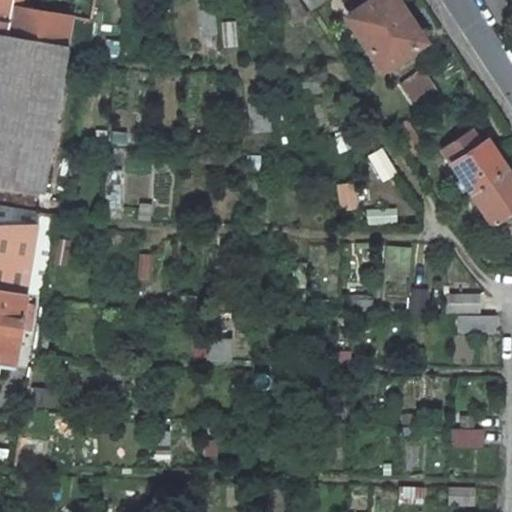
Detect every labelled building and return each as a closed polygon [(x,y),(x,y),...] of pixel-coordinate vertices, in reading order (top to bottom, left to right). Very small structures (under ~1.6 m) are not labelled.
[(73,16),(9,4),(9,0),(0,0),(0,184),(42,192),(73,16)] [(293,24),(307,15),(297,0),(280,0),(278,1),(293,24)] [(304,0),(311,10),(325,0),(304,0)] [(405,52),(421,41),(394,0),(372,0),(371,1),(357,11),(348,17),(381,67),(390,61),(405,52)] [(370,0),(359,0),(353,4),(357,11),(371,1),(370,0)] [(202,36),(217,34),(214,8),(199,10),(202,36)] [(252,27),(262,26),(261,9),(250,10),(252,27)] [(237,47),(235,22),(222,22),(224,48),(237,47)] [(170,60),(170,48),(157,48),(158,60),(170,60)] [(405,52),(390,61),(394,68),(409,58),(405,52)] [(416,110),(439,94),(421,67),(399,84),(416,110)] [(320,81),(302,81),(305,92),(321,91),(320,81)] [(275,121),(287,117),(283,99),(270,101),(275,121)] [(253,132),(271,131),(266,102),(249,104),(253,132)] [(93,136),(106,137),(107,116),(93,117),(93,136)] [(394,130),(410,157),(423,149),(407,122),(394,130)] [(196,127),(185,126),(183,144),(192,144),(196,127)] [(361,129),(341,137),(346,149),(366,141),(361,129)] [(511,179),(492,151),(487,155),(470,131),(441,151),(500,237),(511,228),(511,179)] [(179,149),(180,134),(163,133),(162,147),(179,149)] [(141,151),(141,137),(107,134),(106,148),(141,151)] [(337,154),(346,149),(341,137),(331,142),(337,154)] [(382,179),(396,171),(383,149),(368,158),(382,179)] [(207,165),(208,154),(190,153),(190,164),(207,165)] [(210,170),(225,171),(226,155),(211,154),(210,170)] [(247,170),(260,171),(261,156),(247,156),(247,170)] [(308,164),(319,165),(320,157),(308,156),(308,164)] [(80,184),(81,170),(69,168),(69,183),(80,184)] [(106,208),(120,207),(122,170),(108,169),(106,208)] [(327,198),(328,207),(356,207),(356,197),(327,198)] [(150,221),(152,203),(140,202),(138,219),(150,221)] [(25,293),(39,212),(0,205),(0,364),(12,367),(25,293)] [(356,207),(328,207),(330,226),(337,225),(345,225),(376,224),(375,206),(356,207)] [(59,215),(39,212),(25,293),(45,296),(59,215)] [(66,266),(71,240),(58,237),(53,264),(66,266)] [(314,259),(324,260),(325,242),(315,242),(314,259)] [(408,277),(410,248),(388,246),(385,275),(408,277)] [(152,281),(154,254),(139,253),(137,279),(152,281)] [(293,262),(292,288),(306,287),(307,262),(293,262)] [(131,271),(105,266),(102,273),(96,274),(96,286),(110,286),(111,282),(129,282),(131,271)] [(244,308),(257,308),(256,285),(243,285),(244,308)] [(423,314),(427,288),(410,286),(406,312),(423,314)] [(292,297),(306,298),(306,289),(293,289),(292,297)] [(233,306),(233,291),(211,291),(210,307),(233,306)] [(480,312),(481,295),(448,295),(446,311),(480,312)] [(180,306),(197,307),(197,297),(180,296),(180,306)] [(344,310),(372,311),(373,299),(345,299),(344,310)] [(105,320),(134,321),(134,312),(105,311),(105,320)] [(268,322),(269,315),(258,313),(256,321),(268,322)] [(490,331),(490,315),(458,315),(457,331),(490,331)] [(39,346),(48,349),(50,334),(41,332),(39,346)] [(162,348),(163,338),(154,337),(154,348),(162,348)] [(231,360),(232,339),(206,338),(205,360),(231,360)] [(423,364),(424,349),(404,348),(402,363),(423,364)] [(372,363),(373,351),(352,353),(352,363),(372,363)] [(349,352),(328,352),(328,362),(350,363),(349,352)] [(141,392),(148,393),(149,370),(139,371),(140,385),(141,392)] [(166,383),(166,370),(153,370),(153,383),(166,383)] [(232,390),(252,389),(252,371),(237,371),(237,383),(232,384),(232,390)] [(352,384),(351,374),(325,374),(325,386),(343,387),(343,383),(352,384)] [(265,394),(265,388),(262,388),(259,388),(253,388),(253,402),(265,402),(265,394)] [(275,407),(275,394),(265,394),(265,402),(265,407),(275,407)] [(416,411),(409,411),(409,398),(399,400),(398,412),(399,413),(399,424),(402,426),(411,427),(416,427),(416,411)] [(82,410),(83,400),(63,399),(63,409),(82,410)] [(253,418),(265,418),(265,407),(265,402),(253,402),(253,418)] [(397,423),(398,412),(374,411),(374,421),(397,423)] [(202,421),(200,459),(219,457),(221,421),(202,421)] [(170,422),(152,423),(152,431),(182,433),(182,425),(170,425),(170,422)] [(304,436),(330,435),(330,425),(305,425),(304,436)] [(400,434),(410,435),(413,429),(401,427),(400,434)] [(483,445),(483,430),(451,429),(450,446),(483,445)] [(280,464),(298,463),(300,431),(280,430),(280,464)] [(47,456),(50,442),(22,437),(19,450),(47,456)] [(393,475),(392,458),(383,457),(380,475),(393,475)] [(447,476),(460,477),(461,467),(447,467),(447,476)] [(423,503),(423,487),(399,486),(398,503),(423,503)] [(474,504),(474,488),(448,488),(448,505),(474,504)] [(57,511),(68,511),(68,500),(58,499),(57,511)]
